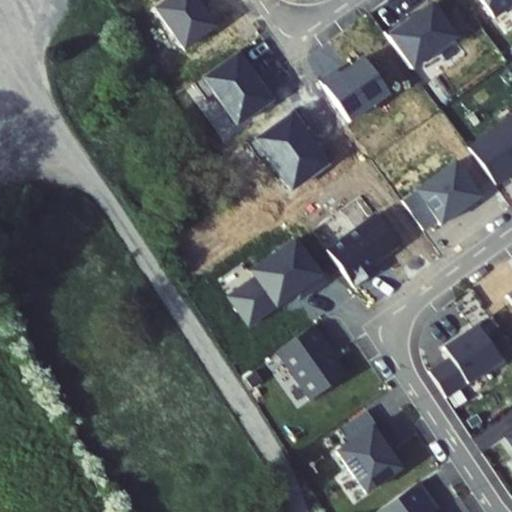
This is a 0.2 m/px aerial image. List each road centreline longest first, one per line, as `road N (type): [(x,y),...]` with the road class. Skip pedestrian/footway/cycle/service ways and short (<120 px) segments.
road 1 (residential): [(501,511),(396,349),(401,324),(420,301),(511,236)]
road 2 (residential): [(256,0),(288,46),(358,0)]
